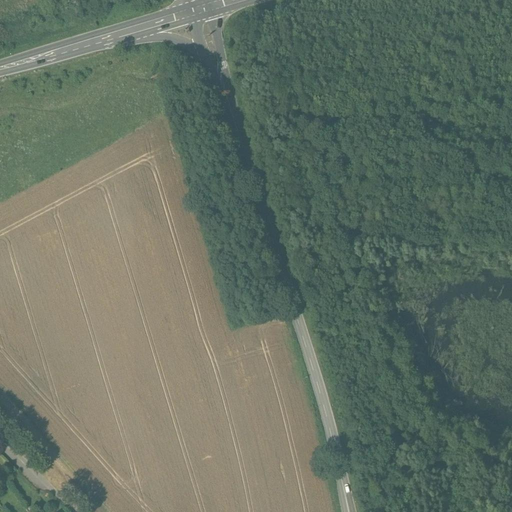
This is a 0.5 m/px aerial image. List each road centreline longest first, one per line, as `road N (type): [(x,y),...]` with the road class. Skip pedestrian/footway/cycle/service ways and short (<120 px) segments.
road 1 (tertiary): [(352,511),(312,347),(219,57)]
road 2 (tertiary): [(138,34),(0,69)]
